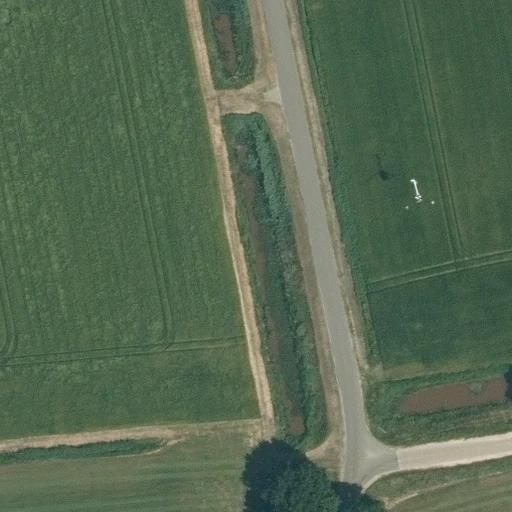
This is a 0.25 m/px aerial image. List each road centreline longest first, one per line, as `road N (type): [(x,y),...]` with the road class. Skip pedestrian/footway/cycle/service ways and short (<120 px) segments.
road 1 (unclassified): [(353,470),(357,438),(272,0)]
road 2 (unclassified): [(353,470),(511,444)]
